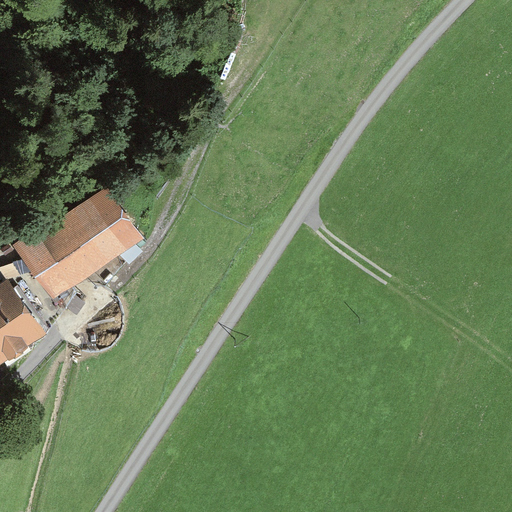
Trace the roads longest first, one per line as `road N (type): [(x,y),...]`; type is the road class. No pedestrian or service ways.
road 1 (track): [(464,0),(354,123),(104,511)]
road 2 (track): [(108,292),(172,210),(274,20)]
